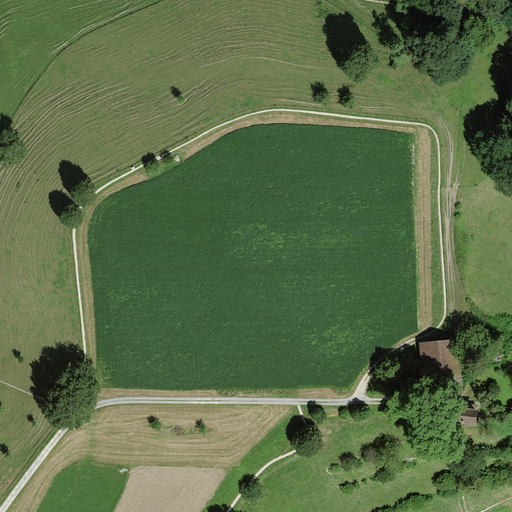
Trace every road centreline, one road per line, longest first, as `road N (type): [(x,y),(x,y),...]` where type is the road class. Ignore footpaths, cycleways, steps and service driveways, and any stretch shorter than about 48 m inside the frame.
road 1 (track): [(296,402),(101,402),(76,414)]
road 2 (track): [(460,400),(296,402)]
road 3 (track): [(76,414),(1,511)]
